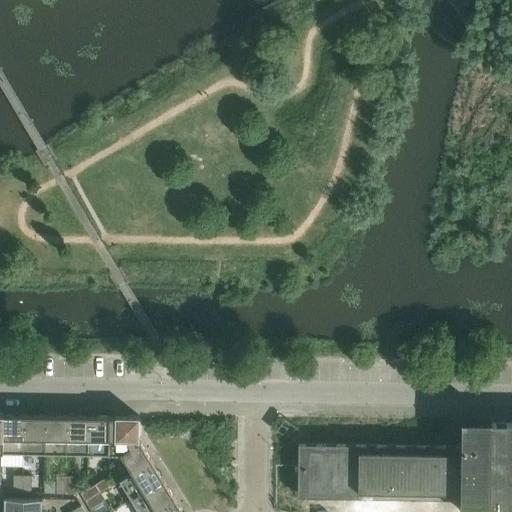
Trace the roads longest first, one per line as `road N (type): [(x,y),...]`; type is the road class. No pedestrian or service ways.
road 1 (residential): [(0,388),(257,393)]
road 2 (residential): [(257,393),(511,398)]
